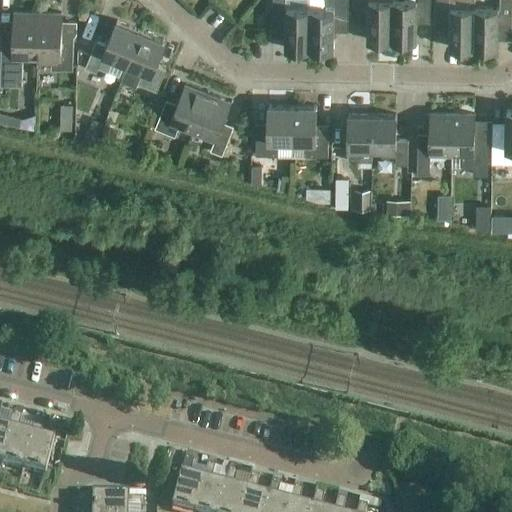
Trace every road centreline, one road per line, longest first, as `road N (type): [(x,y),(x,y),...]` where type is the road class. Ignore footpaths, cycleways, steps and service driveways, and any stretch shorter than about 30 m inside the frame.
road 1 (residential): [(511,77),(481,84),(248,72),(162,1)]
road 2 (residential): [(108,417),(338,478),(360,471)]
